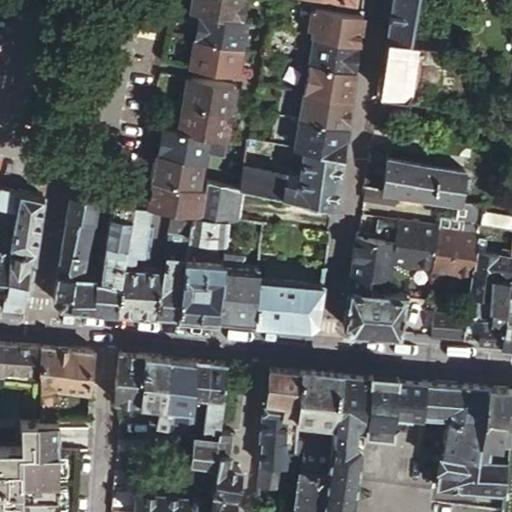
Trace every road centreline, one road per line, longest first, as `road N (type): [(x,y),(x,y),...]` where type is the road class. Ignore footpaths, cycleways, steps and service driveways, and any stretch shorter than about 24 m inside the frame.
road 1 (residential): [(327,352),(378,0)]
road 2 (residential): [(64,152),(96,159),(135,0)]
road 3 (tertiary): [(327,352),(511,365)]
road 4 (residential): [(104,511),(107,331)]
road 5 (residential): [(64,152),(35,324)]
road 6 (residential): [(239,511),(257,346)]
road 7 (tertiary): [(107,331),(257,346)]
